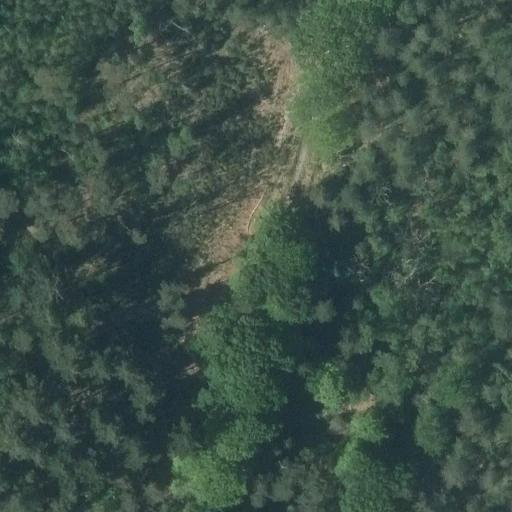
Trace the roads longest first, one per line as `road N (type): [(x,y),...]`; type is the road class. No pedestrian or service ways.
road 1 (unknown): [(511,481),(202,375),(165,352),(0,197)]
road 2 (track): [(365,0),(202,511)]
